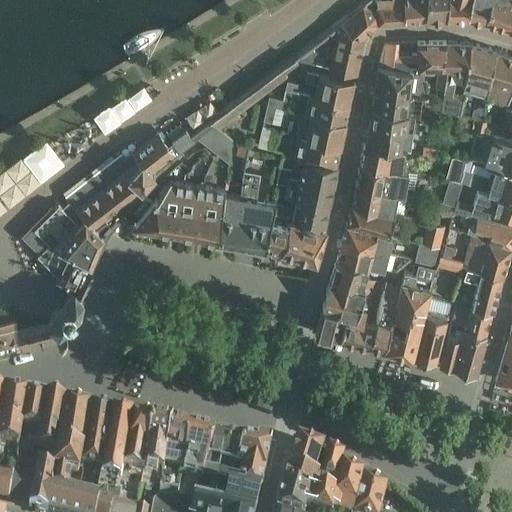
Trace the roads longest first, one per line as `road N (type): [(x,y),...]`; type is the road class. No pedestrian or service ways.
road 1 (residential): [(315,296),(375,45),(466,37),(511,50)]
road 2 (residential): [(290,391),(94,317)]
road 3 (residential): [(315,296),(120,249)]
road 4 (residential): [(463,456),(290,391)]
road 5 (residential): [(463,456),(511,304)]
road 6 (residential): [(120,249),(125,226),(164,175),(225,165)]
